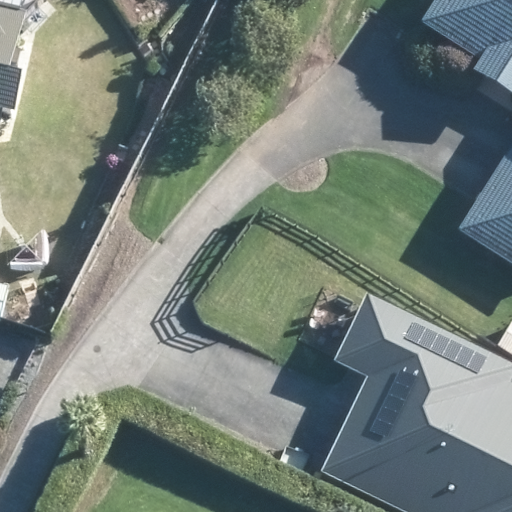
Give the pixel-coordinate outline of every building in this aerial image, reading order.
[(511,0),(435,0),(415,34),(471,69),(464,81),(509,109),(511,104),(511,146),(479,198),(454,239),(511,275),(511,0)] [(40,16),(31,13),(0,5),(0,127),(14,131),(19,112),(35,115),(45,75),(27,70),(40,16)] [(0,320),(1,321),(12,286),(0,282),(0,320)] [(511,385),(511,377),(371,307),(338,374),(373,391),(328,480),(392,511),(511,511),(511,392),(509,391),(511,385)] [(492,354),(511,365),(511,326),(509,325),(492,354)]
